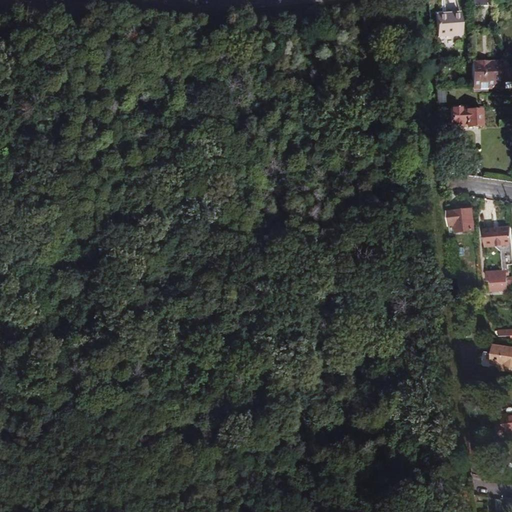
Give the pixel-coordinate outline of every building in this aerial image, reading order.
[(459,37),(458,14),(433,15),(434,39),(459,37)] [(470,69),(470,89),(499,89),(499,74),(489,74),(489,68),(470,69)] [(499,74),(499,89),(509,89),(508,73),(499,74)] [(434,89),(435,103),(443,103),(442,89),(434,89)] [(443,112),(444,125),(448,125),(448,126),(449,126),(459,125),(460,128),(481,126),(480,115),(479,110),(475,110),(468,111),(468,108),(458,109),(457,107),(451,108),(450,109),(447,110),(447,112),(443,112)] [(459,125),(449,126),(450,131),(452,133),(458,133),(460,131),(460,128),(459,125)] [(444,211),(446,235),(452,234),(452,232),(471,230),(468,209),(444,211)] [(480,231),(481,248),(493,247),(498,252),(499,271),(484,272),(485,282),(487,281),(488,291),(504,290),(504,281),(503,280),(506,280),(505,266),(511,266),(508,228),(480,231)] [(511,330),(496,331),(496,337),(511,336),(511,339),(511,330)] [(511,348),(490,345),(487,364),(500,366),(499,371),(511,373),(511,348)] [(499,421),(501,436),(511,433),(511,417),(506,418),(506,420),(499,421)] [(500,511),(500,501),(492,500),(493,511),(500,511)]
